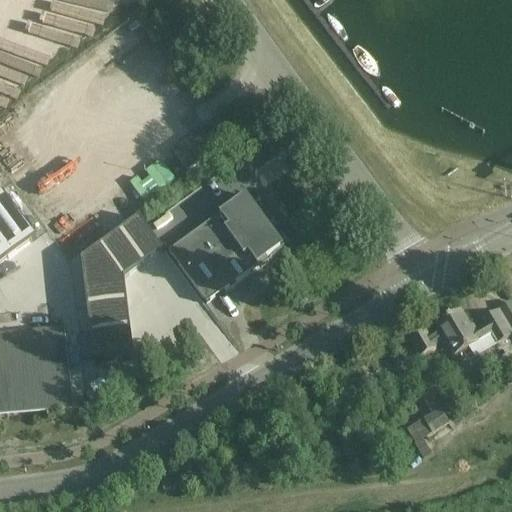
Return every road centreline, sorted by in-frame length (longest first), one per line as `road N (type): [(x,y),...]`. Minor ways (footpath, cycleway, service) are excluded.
road 1 (tertiary): [(0,494),(85,483),(140,459),(428,285)]
road 2 (unclassified): [(428,285),(216,0)]
